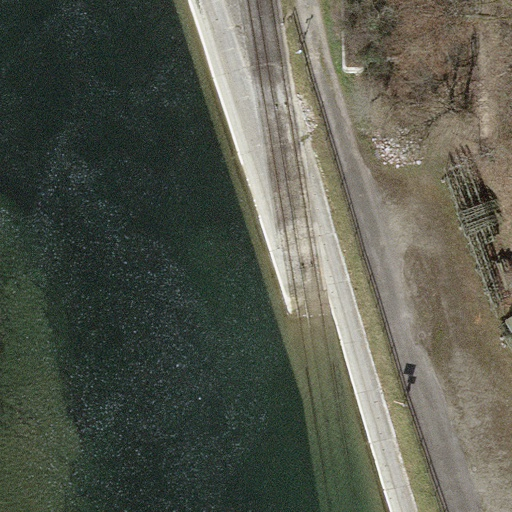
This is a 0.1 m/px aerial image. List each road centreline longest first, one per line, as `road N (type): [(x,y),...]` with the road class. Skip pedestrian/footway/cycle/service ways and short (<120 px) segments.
road 1 (track): [(477,511),(387,241)]
road 2 (track): [(387,241),(310,0)]
